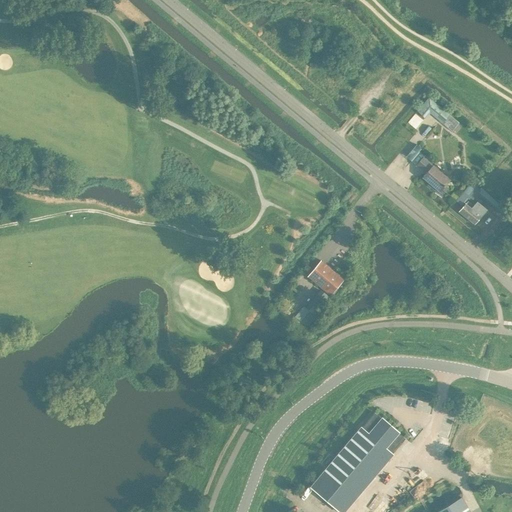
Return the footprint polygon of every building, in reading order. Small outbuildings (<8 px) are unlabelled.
[(430,98),(419,112),(427,119),(432,113),(453,132),(460,124),(430,98)] [(426,156),(417,166),(427,174),(424,177),(434,186),(432,188),(442,196),(449,188),(446,186),(450,180),(441,172),(443,170),(426,156)] [(462,206),(477,187),(471,182),(456,201),(462,206)] [(476,193),(499,211),(502,207),(481,187),(476,193)] [(476,225),(488,211),(478,202),(474,207),(468,202),(460,212),(476,225)] [(330,293),(343,277),(320,258),(307,274),(330,293)] [(330,302),(321,295),(308,311),(317,318),(330,302)] [(280,300),(278,304),(278,309),(282,312),(287,311),(290,308),(290,302),(286,299),(280,300)] [(303,306),(294,317),(300,322),(296,327),(301,332),(306,327),(317,318),(308,311),(303,306)] [(376,414),(323,476),(313,487),(342,511),(344,511),(354,501),(406,439),(376,414)] [(470,511),(462,498),(439,511),(470,511)]
